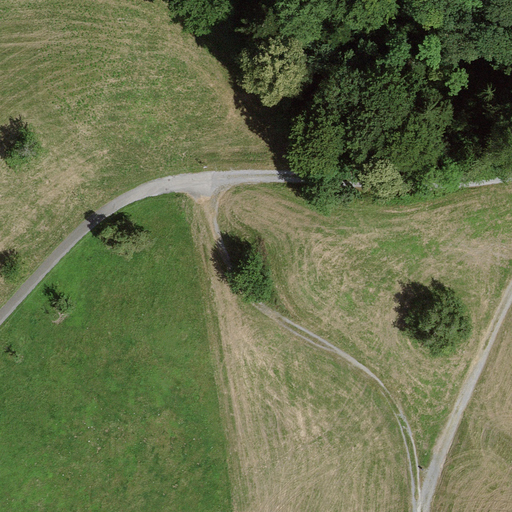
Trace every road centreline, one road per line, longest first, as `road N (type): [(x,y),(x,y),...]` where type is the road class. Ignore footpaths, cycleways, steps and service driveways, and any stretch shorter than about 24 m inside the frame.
road 1 (track): [(511,164),(431,182),(204,182)]
road 2 (track): [(204,182),(158,186),(88,220),(0,316)]
road 3 (track): [(511,282),(432,460),(418,511)]
